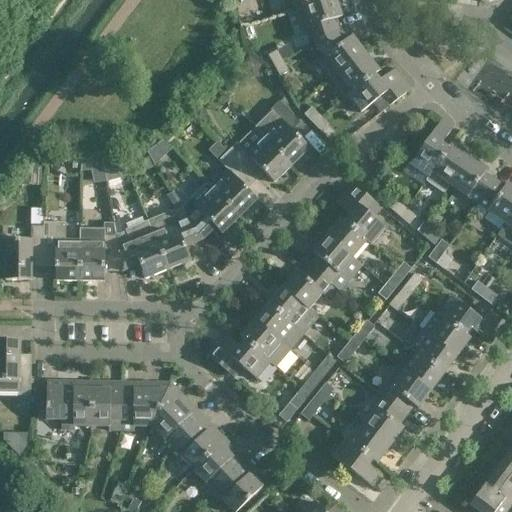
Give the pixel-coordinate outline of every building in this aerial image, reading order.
[(290,0),(294,9),(322,0),(290,0)] [(301,30),(309,28),(314,44),(340,30),(336,19),(341,17),(335,0),(322,0),(294,9),(301,30)] [(314,44),(324,57),(317,62),(331,81),(365,54),(352,37),(347,40),(340,31),(340,30),(314,44)] [(277,51),(268,57),(274,67),(283,62),(277,51)] [(345,98),(374,74),(374,75),(379,72),(365,54),(331,81),(345,98)] [(280,77),(289,72),(283,62),(274,67),(280,77)] [(410,91),(402,80),(394,70),(379,82),(374,75),(374,74),(345,98),(353,108),(355,106),(361,113),(382,96),(390,106),(410,91)] [(272,112),(255,128),(291,166),(309,149),(292,131),(300,123),(279,102),(270,110),(272,112)] [(312,124),(320,117),(311,108),(304,115),(312,124)] [(320,117),(312,124),(321,132),(328,125),(320,117)] [(448,150),(448,149),(441,145),(452,129),(441,122),(410,165),(428,178),(448,150)] [(236,144),(227,153),(248,174),(256,166),(274,183),(291,166),(255,128),(237,146),(236,144)] [(448,149),(448,150),(428,178),(429,178),(428,180),(445,192),(449,185),(469,157),(451,145),(448,149)] [(131,176),(124,158),(122,153),(101,157),(106,182),(106,183),(131,176)] [(228,171),(211,188),(239,217),(257,200),(239,182),(248,174),(227,153),(218,161),(228,171)] [(449,185),(478,205),(494,181),(484,175),(487,170),(469,157),(449,185)] [(72,159),(72,169),(80,169),(81,159),(72,159)] [(478,205),(506,225),(511,215),(511,187),(507,184),(504,188),(494,181),(478,205)] [(172,193),(171,194),(181,209),(195,230),(206,219),(221,235),(239,217),(211,188),(206,184),(189,201),(184,205),(172,193)] [(345,223),(367,241),(366,242),(371,246),(385,229),(373,219),(382,209),(353,185),(336,205),(351,217),(345,223)] [(406,209),(396,201),(390,209),(399,217),(406,209)] [(31,209),(31,224),(41,224),(42,209),(31,209)] [(148,222),(168,270),(190,261),(180,236),(195,230),(181,209),(148,222)] [(415,217),(406,209),(399,217),(408,225),(415,217)] [(511,245),(511,215),(506,225),(498,236),(511,245)] [(367,241),(345,223),(341,219),(326,236),(353,258),(366,242),(367,241)] [(64,222),(43,222),(43,227),(43,257),(55,257),(55,281),(79,282),(80,241),(64,241),(64,222)] [(145,280),(168,270),(148,222),(115,236),(120,261),(135,255),(145,280)] [(115,236),(113,223),(104,223),(104,228),(80,227),(80,241),(79,282),(104,282),(104,261),(120,261),(115,236)] [(31,281),(31,256),(43,257),(43,227),(31,227),(31,241),(6,240),(6,252),(1,252),(1,266),(6,266),(6,281),(31,281)] [(330,284),(344,268),(353,276),(362,266),(353,258),(326,236),(312,253),(316,257),(309,266),(330,284)] [(442,241),(429,259),(436,265),(444,254),(450,247),(442,241)] [(436,265),(444,271),(452,260),(444,254),(436,265)] [(396,273),(404,279),(411,270),(403,263),(396,273)] [(296,271),(282,288),(308,311),(321,295),(326,299),(335,288),(330,284),(309,266),(301,275),(296,271)] [(404,279),(396,273),(388,282),(396,288),(404,279)] [(407,284),(415,290),(422,281),(415,274),(407,284)] [(487,290),(477,283),(471,291),(481,298),(487,290)] [(415,290),(407,284),(400,293),(407,299),(415,290)] [(386,301),(393,292),(385,286),(378,295),(386,301)] [(303,335),(317,318),(308,311),(282,288),(268,305),(303,335)] [(490,305),(496,297),(487,290),(481,298),(490,305)] [(397,312),(404,303),(397,296),(389,306),(397,312)] [(451,298),(438,316),(465,337),(466,336),(470,329),(486,341),(494,330),(501,319),(481,305),(474,315),(451,298)] [(254,321),(289,351),(303,335),(268,305),(254,321)] [(466,336),(465,337),(438,316),(435,314),(421,332),(456,358),(470,339),(466,336)] [(244,341),(270,363),(275,367),(289,351),(254,321),(239,338),(244,342),(244,341)] [(359,331),(367,337),(374,328),(366,321),(359,331)] [(359,346),(367,337),(359,331),(351,340),(359,346)] [(421,332),(409,349),(416,355),(443,375),(456,358),(421,332)] [(270,363),(244,341),(244,342),(239,348),(224,336),(207,355),(234,378),(242,368),(256,380),(270,363)] [(0,390),(18,391),(18,396),(30,396),(31,364),(19,363),(19,341),(0,340),(0,390)] [(352,355),(359,346),(351,340),(344,348),(352,355)] [(344,364),(352,355),(344,348),(337,358),(344,364)] [(403,372),(430,393),(443,375),(416,355),(403,372)] [(336,362),(329,356),(321,365),(328,372),(336,362)] [(430,393),(403,372),(396,367),(376,393),(383,399),(406,416),(413,406),(418,409),(430,393)] [(304,386),(301,390),(309,396),(312,392),(315,388),(322,379),(315,373),(307,382),(304,386)] [(92,382),(46,382),(46,420),(61,421),(61,430),(74,430),(74,426),(91,427),(92,382)] [(91,427),(108,427),(108,431),(121,431),(122,383),(92,382),(91,427)] [(121,431),(134,431),(134,427),(151,427),(170,383),(122,383),(121,431)] [(204,418),(170,383),(151,427),(163,440),(160,443),(169,452),(204,418)] [(326,384),(318,393),(326,399),(334,390),(326,384)] [(297,395),(279,417),(286,423),(304,401),(309,396),(301,390),(297,395)] [(316,396),(308,406),(316,412),(323,403),(326,399),(318,393),(316,396)] [(390,446),(403,429),(399,425),(406,416),(383,399),(363,425),(390,446)] [(316,412),(308,406),(300,415),(308,421),(316,412)] [(169,452),(178,461),(181,458),(193,470),(225,439),(204,418),(169,452)] [(372,461),(377,464),(390,446),(363,425),(350,443),(373,460),(372,461)] [(193,470),(205,483),(202,486),(211,494),(245,461),(225,439),(193,470)] [(367,467),(372,461),(373,460),(350,443),(346,439),(332,458),(375,489),(383,479),(367,467)] [(511,449),(509,454),(506,452),(496,464),(511,476),(511,449)] [(211,494),(220,504),(223,501),(233,511),(236,511),(267,483),(245,461),(211,494)] [(487,477),(490,479),(485,486),(511,506),(511,504),(511,476),(496,464),(487,477)] [(470,505),(478,511),(506,511),(511,506),(485,486),(470,505)] [(114,490),(109,502),(118,505),(122,494),(114,490)] [(266,498),(262,501),(268,506),(271,503),(266,498)] [(136,500),(132,507),(137,510),(141,503),(136,500)] [(306,511),(324,511),(316,503),(306,511)]
